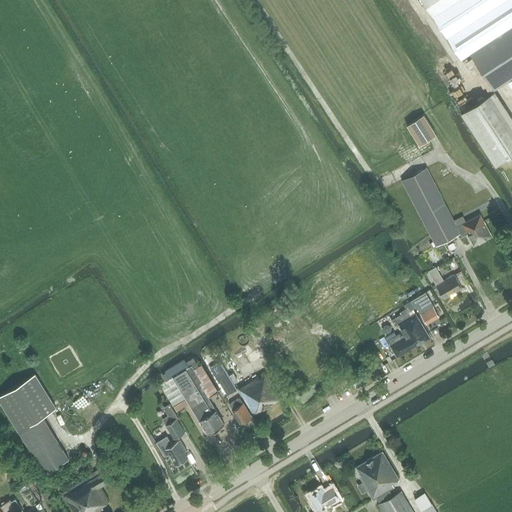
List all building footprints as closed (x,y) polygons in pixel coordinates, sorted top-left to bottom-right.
[(422,0),(433,16),(456,0),(422,0)] [(511,0),(456,0),(433,16),(461,59),(470,53),(511,25),(511,0)] [(511,25),(470,53),(493,89),(507,80),(511,77),(511,25)] [(477,101),(461,112),(466,121),(483,110),(477,101)] [(424,114),(406,125),(419,146),(437,135),(424,114)] [(427,167),(402,180),(436,246),(461,232),(457,226),(448,208),(434,181),(427,167)] [(480,214),(457,226),(461,232),(462,236),(467,233),(473,245),(492,236),(484,220),(480,214)] [(443,280),(439,273),(436,266),(428,270),(444,298),(462,287),(454,274),(443,280)] [(439,316),(432,305),(425,292),(410,300),(410,301),(414,308),(418,306),(421,311),(420,312),(426,324),(439,316)] [(404,305),(406,308),(400,312),(401,314),(392,319),(395,325),(398,324),(404,334),(403,334),(401,335),(399,333),(387,340),(390,345),(397,357),(430,338),(415,313),(411,316),(408,312),(415,309),(414,308),(410,301),(404,305)] [(241,333),(236,338),(240,343),(246,339),(241,333)] [(65,364),(75,361),(70,346),(59,350),(65,364)] [(185,359),(165,371),(169,378),(160,384),(174,407),(187,399),(208,433),(224,423),(209,398),(218,392),(201,365),(199,366),(194,357),(187,362),(185,359)] [(226,371),(224,372),(217,376),(228,394),(237,389),(226,371)] [(254,415),(281,398),(266,373),(259,377),(258,376),(238,388),(254,415)] [(0,395),(0,400),(45,473),(69,458),(43,416),(56,407),(36,374),(0,395)] [(240,397),(229,404),(232,409),(240,423),(251,416),(240,397)] [(166,425),(174,438),(184,432),(176,418),(166,425)] [(149,432),(154,441),(168,433),(163,424),(149,432)] [(187,450),(180,439),(172,444),(167,435),(156,442),(165,456),(169,453),(175,465),(188,457),(184,451),(187,450)] [(378,497),(381,502),(392,496),(389,490),(395,487),(393,483),(400,479),(383,450),(354,467),(355,470),(354,471),(358,477),(359,476),(373,500),(378,497)] [(100,468),(62,492),(73,511),(94,511),(103,507),(102,506),(110,501),(101,487),(108,482),(100,468)] [(319,510),(339,497),(335,490),(326,495),(321,488),(310,495),(319,510)] [(392,496),(381,502),(378,504),(382,511),(414,511),(401,490),(392,496)] [(439,511),(427,490),(416,496),(425,511),(439,511)] [(1,505),(0,504),(0,507),(3,511),(5,511),(15,506),(16,505),(20,511),(46,511),(43,508),(37,511),(24,511),(16,498),(12,501),(10,499),(1,505)]
